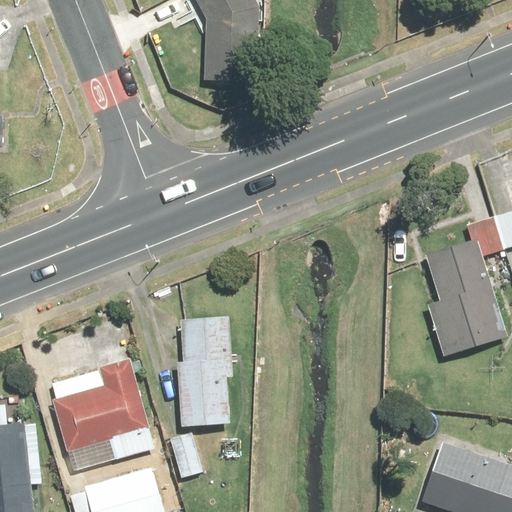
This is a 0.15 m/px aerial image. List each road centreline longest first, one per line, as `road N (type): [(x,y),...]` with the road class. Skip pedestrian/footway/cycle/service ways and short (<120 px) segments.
road 1 (secondary): [(511,70),(164,212)]
road 2 (residential): [(76,0),(164,212)]
road 3 (secondary): [(164,212),(0,277)]
